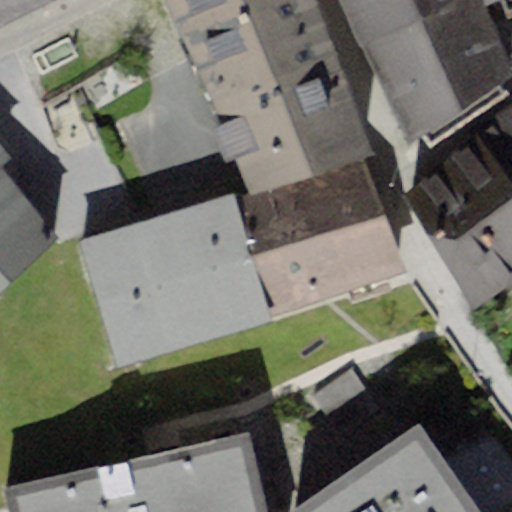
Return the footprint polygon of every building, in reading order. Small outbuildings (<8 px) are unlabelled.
[(0,0),(0,16),(31,0),(0,0)] [(167,0),(214,106),(219,118),(212,121),(232,176),(241,172),(249,194),(361,150),(373,145),(316,0),(167,0)] [(339,0),(356,42),(364,39),(373,59),(409,138),(491,89),(486,78),(507,67),(484,0),(339,0)] [(511,102),(477,126),(481,133),(511,176),(511,102)] [(463,146),(402,189),(474,305),(511,279),(511,176),(481,133),(463,146)] [(9,153),(0,141),(0,161),(1,161),(9,153)] [(405,266),(361,150),(249,194),(233,199),(267,314),(405,266)] [(0,284),(54,233),(1,161),(0,161),(0,284)] [(233,199),(230,189),(80,236),(114,363),(192,338),(267,314),(233,199)] [(484,511),(421,420),(292,508),(294,511),(484,511)] [(85,470),(6,486),(11,511),(255,511),(239,437),(85,470)]
